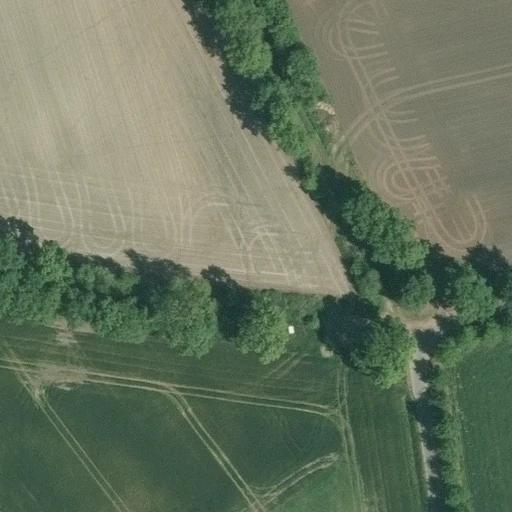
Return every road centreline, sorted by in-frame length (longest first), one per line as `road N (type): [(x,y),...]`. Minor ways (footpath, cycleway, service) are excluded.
road 1 (track): [(407,327),(337,337),(0,275)]
road 2 (track): [(421,346),(391,306),(338,179),(247,0)]
road 3 (unclassified): [(511,306),(434,328),(421,346),(438,511)]
